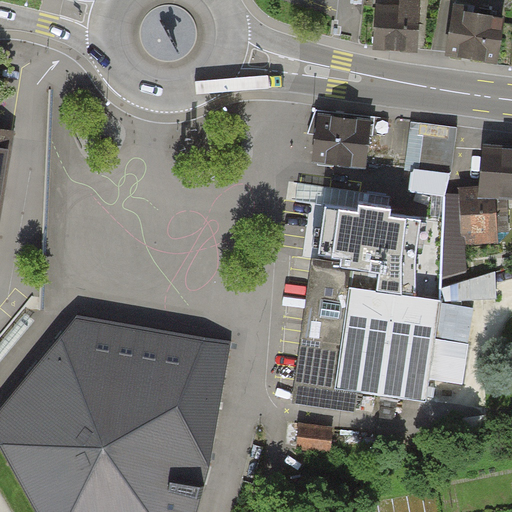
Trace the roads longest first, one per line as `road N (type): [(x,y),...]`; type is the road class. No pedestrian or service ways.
road 1 (secondary): [(210,81),(388,84)]
road 2 (secondary): [(388,84),(230,18)]
road 3 (primary): [(107,52),(127,82),(159,96),(210,81)]
road 4 (secondary): [(388,84),(511,100)]
